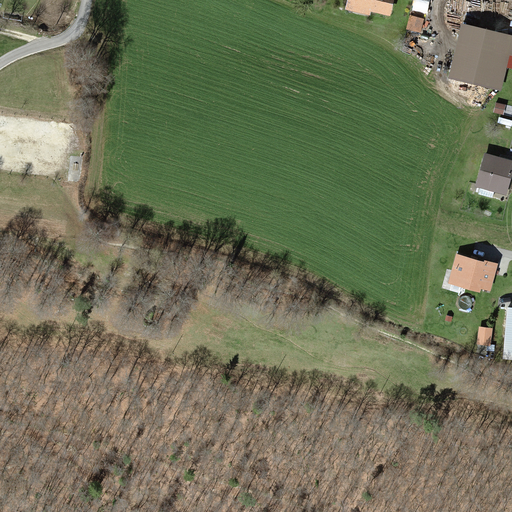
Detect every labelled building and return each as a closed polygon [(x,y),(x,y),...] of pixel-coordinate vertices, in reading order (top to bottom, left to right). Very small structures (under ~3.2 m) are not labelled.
[(344,0),(342,12),(365,18),(366,14),(384,18),(388,0),(344,0)] [(420,22),(408,19),(406,30),(418,32),(420,22)] [(511,38),(457,27),(447,79),(498,89),(505,56),(511,57),(511,38)] [(510,164),(482,157),(474,189),(503,196),(510,164)] [(86,186),(88,160),(75,159),(74,174),(67,174),(67,184),(86,186)] [(452,259),(445,287),(485,297),(492,269),(452,259)] [(511,311),(500,310),(497,361),(511,361),(511,311)] [(488,331),(475,330),(473,353),(486,354),(488,331)]
